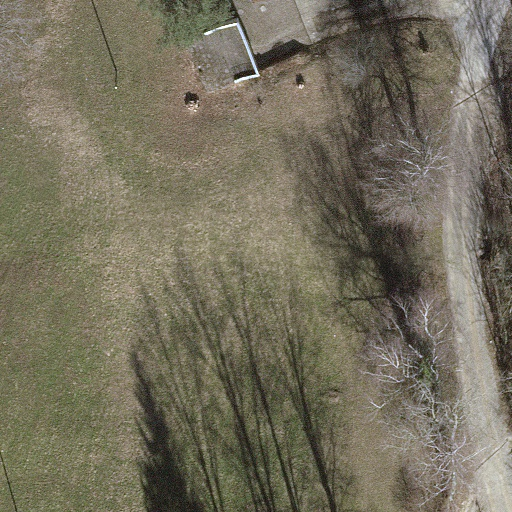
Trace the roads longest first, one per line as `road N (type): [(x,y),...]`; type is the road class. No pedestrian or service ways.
road 1 (residential): [(495,0),(466,115),(459,220),(465,317),(505,511)]
road 2 (unknown): [(491,8),(273,0)]
